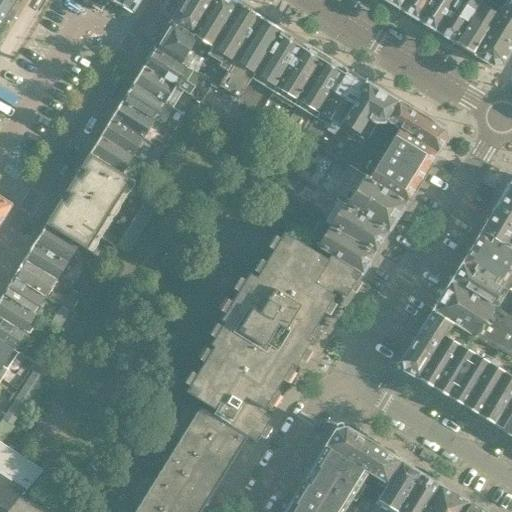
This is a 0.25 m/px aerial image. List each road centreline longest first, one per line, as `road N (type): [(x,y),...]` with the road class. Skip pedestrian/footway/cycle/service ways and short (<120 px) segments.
road 1 (residential): [(344,375),(502,118)]
road 2 (residential): [(152,0),(0,247)]
road 3 (residential): [(310,0),(502,118)]
road 4 (residential): [(511,478),(344,375)]
road 5 (residential): [(248,511),(320,395),(344,375)]
